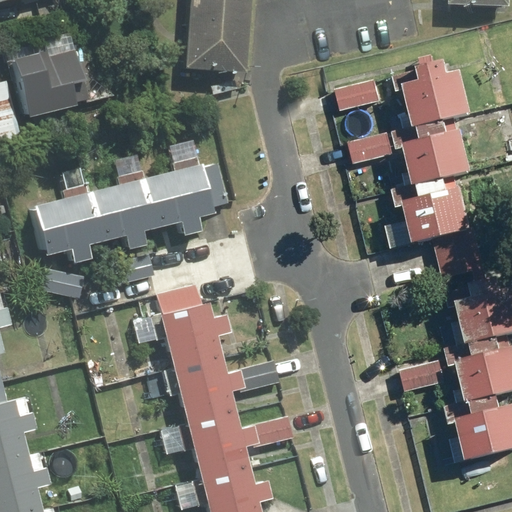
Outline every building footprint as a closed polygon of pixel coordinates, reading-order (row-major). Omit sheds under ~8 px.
[(175,0),(169,72),(229,77),(235,0),(175,0)] [(431,0),(431,6),(491,10),(491,0),(431,0)] [(39,45),(16,52),(19,60),(0,64),(0,78),(11,125),(57,114),(56,111),(80,104),(65,53),(44,60),(39,45)] [(408,74),(412,87),(396,91),(406,133),(463,119),(452,78),(440,81),(437,67),(408,74)] [(377,104),(372,83),(333,93),(339,114),(377,104)] [(410,135),(413,149),(397,152),(406,193),(463,179),(454,139),(441,142),(438,129),(410,135)] [(390,159),(384,137),(347,146),(352,168),(390,159)] [(109,241),(113,255),(134,250),(131,236),(164,227),(168,242),(188,237),(184,223),(201,219),(199,210),(222,204),(212,166),(195,170),(188,142),(160,149),(167,176),(138,184),(132,158),(103,165),(109,190),(84,196),(81,186),(50,194),(52,203),(15,213),(28,261),(55,254),(59,270),(79,265),(75,250),(109,241)] [(410,193),(413,206),(397,210),(406,250),(463,237),(454,197),(441,200),(438,186),(410,193)] [(469,274),(472,287),(485,283),(473,235),(431,245),(440,281),(469,274)] [(109,289),(148,280),(143,257),(104,266),(109,289)] [(27,298),(74,301),(76,273),(29,270),(27,298)] [(147,296),(153,316),(141,319),(155,372),(170,428),(185,483),(192,511),(241,511),(240,507),(256,503),(252,486),(237,489),(227,452),(243,448),(238,430),(223,434),(213,397),(229,393),(224,375),(209,379),(199,343),(217,338),(212,319),(200,322),(190,285),(147,296)] [(463,292),(466,305),(450,309),(460,349),(511,336),(511,316),(507,295),(494,298),(491,285),(463,292)] [(464,352),(467,365),(451,369),(460,409),(511,396),(511,374),(508,356),(495,359),(492,345),(464,352)] [(267,363),(228,373),(233,395),(273,385),(267,363)] [(441,385),(436,364),(398,374),(403,395),(441,385)] [(26,511),(22,495),(36,492),(31,472),(17,475),(8,439),(22,436),(18,416),(4,420),(0,405),(0,404),(0,511),(26,511)] [(461,410),(465,424),(448,428),(458,468),(511,454),(511,442),(505,414),(493,417),(490,404),(461,410)]
